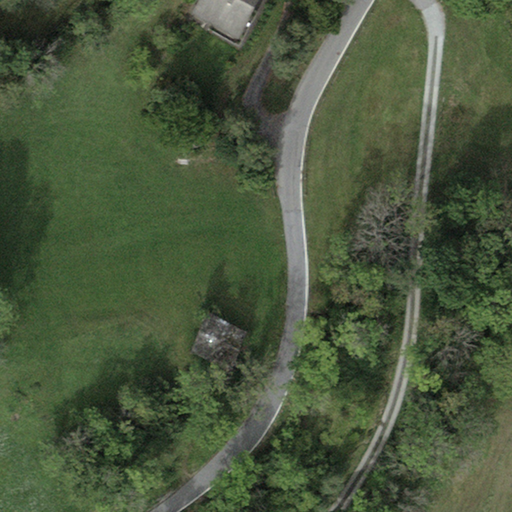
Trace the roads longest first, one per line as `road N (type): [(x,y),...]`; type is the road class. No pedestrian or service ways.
road 1 (tertiary): [(165,511),(229,461),(285,385),(300,330),(292,134),(361,0)]
road 2 (unclassified): [(428,0),(435,48),(409,353),(333,511)]
